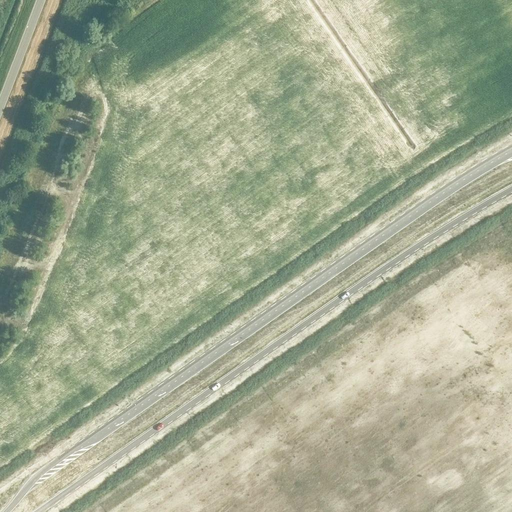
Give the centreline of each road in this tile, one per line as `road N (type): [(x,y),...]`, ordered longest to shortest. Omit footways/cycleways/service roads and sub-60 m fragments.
road 1 (tertiary): [(511,150),(87,439),(5,511)]
road 2 (tertiary): [(38,511),(511,188)]
